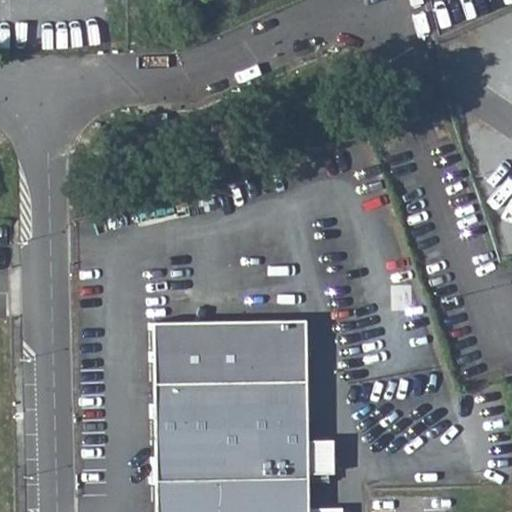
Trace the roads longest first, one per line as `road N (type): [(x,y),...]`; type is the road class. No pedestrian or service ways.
road 1 (unclassified): [(40,78),(180,72),(330,14),(372,16),(405,51),(420,107)]
road 2 (unclassified): [(52,511),(40,78)]
